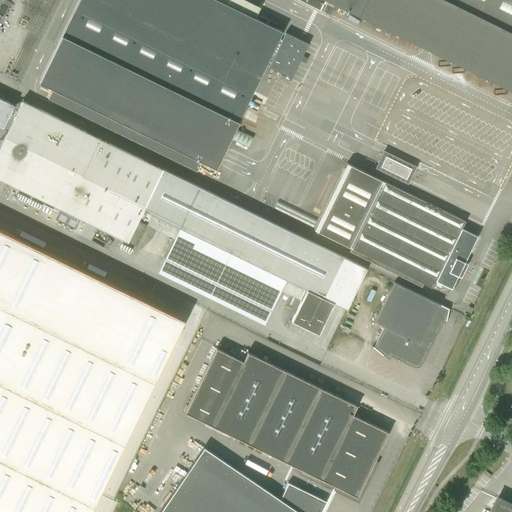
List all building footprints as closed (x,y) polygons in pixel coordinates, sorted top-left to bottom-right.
[(268,67),(291,78),(307,44),(285,33),(280,43),(277,41),(281,32),(275,28),(277,24),(259,16),(257,20),(216,0),(77,0),(38,82),(215,168),(274,46),(278,47),(268,67)] [(511,0),(323,0),(322,3),(333,9),(335,4),(511,91),(511,0)] [(154,225),(157,217),(307,290),(291,321),(314,332),(316,327),(321,329),(333,303),(346,309),(366,268),(160,168),(21,101),(14,116),(9,114),(13,105),(0,98),(0,126),(3,127),(7,118),(12,121),(0,146),(0,179),(127,241),(138,217),(154,225)] [(385,156),(380,166),(406,178),(411,168),(385,156)] [(314,230),(429,286),(432,288),(436,281),(451,288),(476,236),(461,228),(465,221),(346,163),(314,230)] [(135,367),(164,307),(0,227),(0,511),(89,511),(155,377),(135,367)] [(374,321),(384,326),(416,342),(435,302),(394,282),(374,321)] [(449,309),(435,302),(416,342),(384,326),(373,348),(381,355),(383,352),(413,367),(414,367),(415,367),(417,367),(418,367),(419,367),(420,366),(421,365),(422,364),(441,325),(443,326),(449,309)] [(368,479),(365,478),(388,432),(352,415),(356,406),(247,352),(243,361),(215,348),(184,412),(356,496),(361,487),(363,488),(368,479)] [(159,511),(321,511),(326,501),(288,482),(280,499),(204,447),(159,511)] [(511,511),(511,507),(501,501),(495,511),(511,511)]
